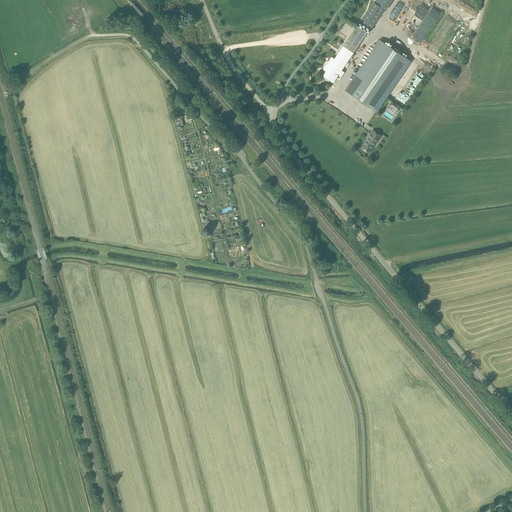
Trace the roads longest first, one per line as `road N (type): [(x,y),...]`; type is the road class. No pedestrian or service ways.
road 1 (unclassified): [(365,511),(360,414),(297,228),(133,38),(90,35),(39,65)]
road 2 (unclassified): [(511,410),(289,152),(269,114)]
road 3 (track): [(485,0),(461,72),(383,23),(333,92),(279,99)]
road 4 (unclassified): [(269,114),(346,0)]
road 5 (unclassified): [(269,114),(230,62),(201,0)]
